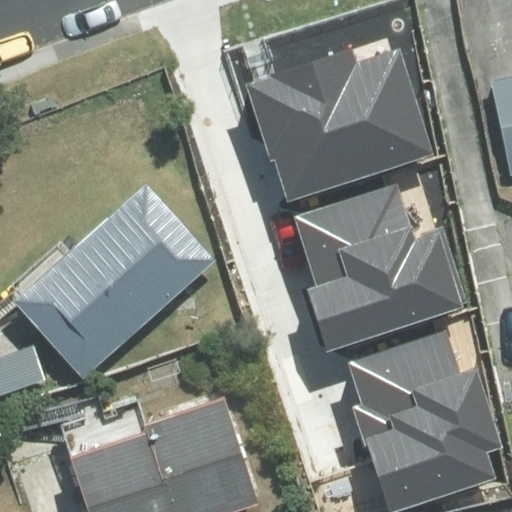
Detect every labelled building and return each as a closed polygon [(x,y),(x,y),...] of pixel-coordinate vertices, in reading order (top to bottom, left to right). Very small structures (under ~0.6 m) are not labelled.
[(356,69),(350,51),(239,88),(265,163),(274,160),(290,208),(435,159),(400,54),(356,69)] [(511,77),(495,82),(511,158),(511,77)] [(223,253),(153,175),(24,293),(94,370),(223,253)] [(395,186),(296,216),(316,281),(302,285),(325,360),(467,317),(444,241),(415,250),(395,186)] [(446,331),(353,361),(367,407),(355,411),(387,511),(408,511),(501,482),(492,452),(504,448),(478,368),(460,373),(446,331)] [(0,397),(49,381),(35,341),(0,353),(0,397)] [(270,449),(206,353),(67,448),(110,511),(212,511),(201,495),(270,449)]
